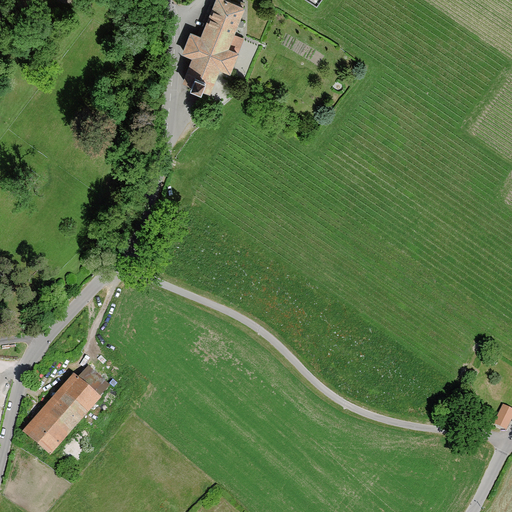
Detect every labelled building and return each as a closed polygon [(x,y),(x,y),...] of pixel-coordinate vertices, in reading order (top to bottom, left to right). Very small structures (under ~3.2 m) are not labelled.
[(217,0),(202,37),(192,33),(184,51),(195,56),(185,81),(191,84),(191,86),(202,90),(202,88),(209,91),(220,66),(230,70),(237,52),(227,48),(244,7),(232,2),(233,0),(217,0)] [(81,374),(76,379),(97,399),(102,393),(81,374)] [(76,379),(65,393),(86,412),(97,399),(76,379)] [(86,412),(65,393),(29,433),(52,452),(86,412)] [(505,430),(511,416),(511,409),(504,406),(495,424),(505,430)]
